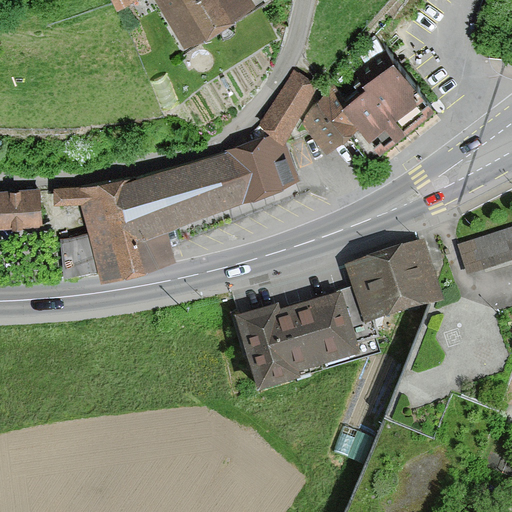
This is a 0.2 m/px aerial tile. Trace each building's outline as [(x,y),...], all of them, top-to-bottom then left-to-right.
[(237,0),(169,0),(188,30),(237,0)] [(367,156),(430,107),(386,46),(357,69),(312,105),(305,114),(328,140),(344,127),(367,156)] [(295,70),(262,121),(283,134),(312,89),(303,84),(307,78),(295,70)] [(275,131),(194,162),(208,202),(291,171),(275,131)] [(299,192),(291,171),(208,202),(194,162),(143,177),(55,191),(56,204),(81,204),(88,233),(99,272),(174,254),(169,241),(299,192)] [(0,192),(0,222),(38,220),(36,190),(0,192)] [(511,229),(458,249),(467,276),(511,260),(511,229)] [(99,272),(88,233),(61,240),(66,279),(99,272)] [(370,318),(434,299),(419,248),(355,267),(361,285),(370,318)] [(370,318),(361,285),(238,320),(257,386),(358,356),(354,343),(376,337),(370,318)]
